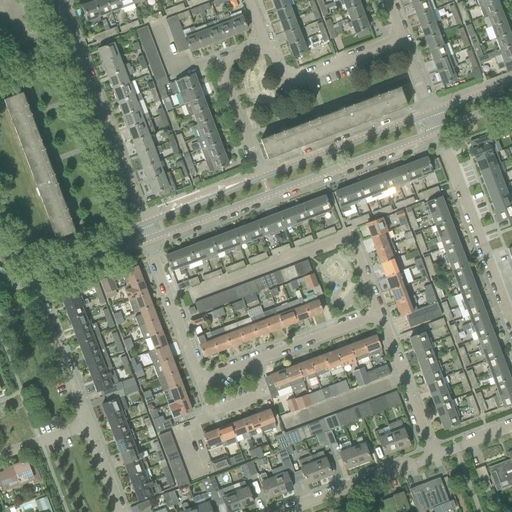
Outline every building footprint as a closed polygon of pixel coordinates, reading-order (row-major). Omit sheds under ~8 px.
[(93,0),(91,0),(81,4),(82,6),(88,20),(99,16),(94,2),(93,0)] [(99,16),(111,12),(106,0),(98,0),(94,2),(99,16)] [(106,0),(111,12),(122,8),(119,0),(106,0)] [(272,0),(276,11),(289,6),(286,0),(272,0)] [(312,11),(317,9),(313,0),(311,0),(308,2),(312,11)] [(346,11),(360,6),(357,0),(340,0),(339,0),(341,5),(344,4),(346,11)] [(417,16),(430,11),(425,0),(413,5),(417,16)] [(496,0),(493,0),(479,6),(483,17),(500,10),(496,0)] [(330,4),(320,8),(323,16),(328,14),(326,9),(332,7),(336,6),(334,2),(333,3),(330,4)] [(463,13),(465,12),(462,2),(457,4),(460,12),(463,11),(463,13)] [(175,12),(184,8),(182,3),(173,7),(175,12)] [(200,11),(209,8),(207,3),(199,6),(199,7),(200,7),(201,9),(200,10),(200,11)] [(454,5),(449,7),(453,16),(458,14),(454,5)] [(200,7),(199,7),(199,6),(190,10),(192,15),(200,11),(200,10),(201,9),(200,7)] [(281,23),(293,18),(289,6),(276,11),(281,23)] [(348,23),(364,17),(360,6),(346,11),(351,22),(347,23),(348,23)] [(166,15),(175,12),(173,7),(164,10),(166,15)] [(315,20),(321,18),(317,9),(312,11),(315,20)] [(505,14),(502,15),(500,10),(483,17),(487,15),(491,26),(507,20),(505,14)] [(178,20),(189,16),(187,11),(176,15),(178,20)] [(421,28),(434,23),(430,11),(417,16),(421,28)] [(465,12),(463,13),(463,11),(460,12),(464,22),(469,20),(465,12)] [(153,20),(161,17),(159,12),(151,15),(153,20)] [(236,34),(231,21),(228,14),(223,16),(225,19),(218,22),(217,20),(224,38),(236,34)] [(143,24),(153,20),(151,15),(141,19),(143,24)] [(165,20),(167,25),(178,21),(178,20),(176,15),(165,20)] [(236,34),(247,30),(242,17),(231,21),(236,34)] [(356,33),(368,28),(364,17),(348,23),(349,28),(353,27),(356,33)] [(285,34),(298,29),(293,18),(281,23),(285,34)] [(340,25),(332,28),(332,26),(329,19),(325,21),(328,31),(333,29),(340,26),(340,25)] [(130,29),(139,26),(137,20),(128,24),(130,29)] [(220,40),(224,38),(217,20),(206,24),(212,43),(213,43),(214,45),(221,43),(220,40)] [(505,22),(508,21),(507,20),(491,26),(496,38),(511,32),(509,25),(506,26),(505,22)] [(170,31),(180,27),(178,21),(167,25),(170,31)] [(320,34),(325,32),(322,22),(317,24),(320,34)] [(426,39),(438,34),(434,23),(421,28),(426,39)] [(121,32),(130,29),(128,24),(119,27),(121,32)] [(201,47),(212,43),(206,24),(195,28),(194,27),(201,47)] [(471,35),(474,34),(470,24),(465,26),(468,35),(471,34),(471,35)] [(138,36),(149,32),(147,26),(135,31),(138,36)] [(171,37),(183,32),(182,31),(180,27),(170,31),(171,37)] [(191,36),(185,38),(189,49),(190,51),(201,47),(194,27),(189,29),(191,36)] [(107,38),(116,34),(113,28),(105,31),(107,38)] [(461,39),(466,37),(462,28),(457,30),(461,39)] [(289,45),(302,41),(298,29),(285,34),(289,45)] [(333,29),(328,31),(332,40),(337,38),(336,35),(333,29)] [(96,42),(107,38),(105,31),(93,35),(96,42)] [(149,32),(138,36),(140,42),(151,38),(149,32)] [(174,42),(179,40),(185,38),(183,32),(171,37),(174,42)] [(324,43),(329,41),(325,32),(320,34),(324,43)] [(500,49),(511,44),(511,32),(496,38),(500,49)] [(430,50),(443,46),(438,34),(426,39),(430,50)] [(474,34),(471,35),(471,34),(468,35),(473,47),(478,45),(474,34)] [(464,48),(469,46),(466,37),(461,39),(464,48)] [(151,38),(140,42),(142,48),(153,44),(151,38)] [(183,51),(189,49),(185,38),(179,40),(183,51)] [(178,53),(183,51),(179,40),(174,42),(178,53)] [(306,52),(303,43),(302,41),(289,45),(294,57),(306,52)] [(103,62),(119,56),(114,43),(113,44),(108,46),(106,46),(98,49),(103,62)] [(153,44),(142,48),(144,54),(156,49),(153,44)] [(482,56),(477,58),(479,64),(490,60),(489,59),(500,55),(503,62),(505,67),(507,73),(511,71),(511,44),(500,49),(482,56)] [(473,47),(473,49),(477,57),(477,58),(482,56),(479,47),(478,45),(473,47)] [(434,62),(447,57),(443,46),(430,50),(434,62)] [(156,49),(144,54),(146,59),(158,55),(156,49)] [(465,62),(474,59),(471,50),(466,52),(468,58),(464,60),(465,62)] [(158,55),(146,59),(149,65),(160,61),(158,55)] [(128,64),(123,66),(119,56),(103,62),(108,75),(131,67),(129,67),(128,64)] [(438,73),(451,68),(447,57),(434,62),(438,73)] [(472,68),(477,66),(474,59),(465,62),(466,65),(470,63),(472,68)] [(160,61),(149,65),(151,71),(162,66),(160,61)] [(162,66),(151,71),(153,76),(164,72),(162,66)] [(126,76),(134,73),(131,67),(108,75),(113,88),(129,82),(126,76)] [(443,84),(455,80),(451,68),(438,73),(443,84)] [(164,72),(153,76),(155,82),(166,78),(164,72)] [(184,78),(174,82),(178,93),(184,91),(198,86),(200,85),(196,73),(193,74),(184,78)] [(166,78),(155,82),(157,88),(162,86),(169,84),(166,78)] [(118,101),(139,93),(134,81),(129,83),(129,82),(113,88),(118,101)] [(148,90),(154,88),(151,81),(146,84),(148,90)] [(165,99),(167,98),(162,86),(157,88),(161,99),(162,99),(162,98),(164,97),(165,99)] [(184,91),(178,93),(183,104),(202,97),(198,86),(184,91)] [(372,120),(407,106),(400,87),(365,101),(372,120)] [(154,103),(159,101),(154,88),(148,90),(149,90),(154,103)] [(30,113),(30,112),(23,92),(3,100),(17,134),(36,127),(32,119),(33,119),(31,112),(30,113)] [(139,93),(118,101),(123,115),(139,109),(136,102),(142,99),(139,93)] [(167,98),(165,99),(164,97),(162,98),(162,99),(161,99),(165,108),(170,106),(167,98)] [(188,115),(206,108),(202,97),(183,104),(188,115)] [(337,133),(372,120),(365,101),(330,114),(337,133)] [(189,127),(210,119),(206,108),(188,115),(188,116),(193,114),(197,124),(189,127)] [(139,109),(123,115),(128,128),(149,120),(147,113),(141,115),(139,109)] [(177,117),(174,118),(172,111),(167,113),(170,122),(171,122),(171,121),(173,120),(173,121),(176,120),(175,120),(178,119),(177,117)] [(164,129),(169,128),(164,114),(159,116),(164,129)] [(302,146),(337,133),(330,114),(295,127),(302,146)] [(176,122),(179,121),(178,119),(175,120),(176,120),(173,121),(173,120),(171,121),(171,122),(170,122),(173,131),(179,129),(176,122)] [(198,137),(215,131),(210,119),(189,127),(191,133),(196,131),(198,137)] [(149,120),(128,128),(133,141),(149,135),(147,129),(152,127),(149,120)] [(43,147),(39,137),(36,127),(17,134),(30,169),(49,162),(46,155),(46,154),(44,147),(43,147)] [(267,159),(302,146),(295,127),(260,140),(267,159)] [(201,149),(219,142),(215,131),(198,137),(196,138),(201,149)] [(182,144),(183,143),(180,134),(175,136),(178,144),(179,144),(181,143),(182,144)] [(138,154),(154,148),(149,135),(133,141),(138,154)] [(480,147),(471,151),(475,161),(492,155),(496,153),(496,152),(492,154),(488,145),(495,142),(492,135),(478,141),(480,147)] [(205,160),(223,153),(219,142),(201,149),(205,160)] [(183,143),(182,144),(181,143),(179,144),(178,144),(182,154),(187,152),(183,143)] [(156,154),(161,152),(159,147),(154,149),(154,148),(138,154),(143,167),(159,161),(156,154)] [(215,170),(228,165),(223,153),(205,160),(209,172),(215,170)] [(492,155),(475,161),(477,161),(480,171),(500,163),(496,153),(492,155)] [(193,166),(193,165),(190,156),(184,158),(187,167),(190,166),(190,167),(193,166)] [(426,157),(415,162),(422,179),(427,177),(425,174),(438,170),(438,169),(434,160),(428,162),(426,157)] [(169,172),(163,174),(159,161),(143,167),(148,180),(163,174),(169,172)] [(52,170),(51,169),(49,162),(30,169),(43,204),(62,197),(54,177),(55,177),(52,169),(52,170)] [(417,181),(422,179),(415,162),(404,166),(409,180),(416,178),(417,181)] [(500,163),(480,171),(484,181),(502,174),(502,173),(499,175),(496,165),(500,163)] [(188,177),(184,167),(184,166),(179,168),(183,179),(188,177)] [(193,166),(190,167),(190,166),(187,167),(191,176),(196,174),(193,166)] [(403,183),(409,180),(404,166),(392,170),(399,188),(404,186),(403,183)] [(394,190),(399,188),(392,170),(381,174),(386,189),(392,186),(394,190)] [(171,179),(169,172),(163,174),(148,180),(153,194),(157,192),(159,198),(170,194),(165,181),(171,179)] [(380,191),(386,189),(381,174),(369,179),(376,196),(377,200),(382,198),(380,195),(381,194),(380,191)] [(502,174),(484,181),(488,191),(506,184),(502,174)] [(371,198),(376,196),(369,179),(358,183),(363,197),(370,195),(371,198)] [(357,200),(363,197),(358,183),(347,187),(353,205),(358,203),(357,200)] [(506,184),(488,191),(492,201),(510,194),(506,184)] [(428,197),(439,192),(436,186),(426,190),(428,197)] [(349,207),(353,205),(347,187),(335,192),(343,213),(351,210),(349,207)] [(419,200),(428,197),(426,190),(417,194),(419,200)] [(511,199),(510,194),(492,201),(495,211),(494,211),(494,212),(511,204),(511,199)] [(323,213),(330,211),(325,196),(313,200),(320,218),(325,216),(323,213)] [(65,204),(64,204),(62,197),(43,204),(56,239),(75,232),(67,212),(68,211),(65,204)] [(406,205),(414,202),(413,197),(404,200),(406,205)] [(421,218),(428,215),(446,208),(441,197),(426,203),(423,204),(423,203),(420,205),(422,211),(419,212),(421,218)] [(315,220),(320,218),(313,200),(302,204),(308,220),(314,218),(315,220)] [(397,209),(406,205),(404,200),(395,204),(397,209)] [(300,223),(308,220),(302,204),(290,208),(297,226),(301,225),(300,223)] [(511,204),(494,212),(498,222),(507,219),(510,225),(511,223),(511,204)] [(383,214),(392,210),(390,205),(381,209),(383,214)] [(292,228),(297,226),(290,208),(279,213),(285,228),(291,226),(292,228)] [(434,226),(450,220),(446,208),(428,215),(430,220),(432,219),(434,226)] [(374,217),(383,214),(381,209),(372,212),(374,217)] [(402,210),(395,213),(397,218),(400,226),(404,225),(407,224),(402,210)] [(410,222),(415,220),(411,211),(406,213),(410,222)] [(278,231),(285,228),(279,213),(268,217),(274,235),(278,233),(278,231)] [(361,223),(370,219),(368,214),(358,218),(361,223)] [(269,237),(274,235),(268,217),(256,221),(262,237),(269,235),(269,237)] [(351,226),(361,223),(358,218),(349,221),(351,226)] [(371,237),(387,231),(382,218),(366,224),(371,237)] [(413,231),(418,229),(415,220),(410,222),(413,231)] [(436,238),(454,231),(450,220),(434,226),(437,232),(434,233),(436,238)] [(255,240),(262,237),(256,221),(245,226),(252,243),(256,242),(255,240)] [(247,245),(252,243),(245,226),(234,230),(240,246),(246,243),(247,245)] [(335,232),(333,227),(325,230),(327,235),(335,232)] [(233,248),(240,246),(234,230),(222,234),(229,252),(233,250),(233,248)] [(317,239),(327,235),(325,230),(315,234),(317,239)] [(376,250),(392,244),(387,231),(371,237),(376,250)] [(405,240),(405,239),(413,237),(411,231),(403,234),(405,240)] [(443,248),(459,242),(454,231),(436,238),(438,242),(440,242),(443,248)] [(224,254),(229,252),(222,234),(211,238),(217,254),(223,251),(224,254)] [(418,245),(423,243),(420,234),(415,236),(418,245)] [(313,241),(311,235),(302,238),(304,244),(313,241)] [(407,245),(415,243),(413,237),(405,239),(407,245)] [(210,256),(217,254),(211,238),(200,243),(206,260),(211,258),(210,256)] [(295,247),(304,244),(302,238),(293,242),(295,247)] [(445,261),(463,254),(459,242),(443,248),(445,255),(443,256),(445,261)] [(201,262),(206,260),(200,243),(188,247),(194,262),(200,260),(201,262)] [(421,254),(427,252),(423,243),(418,245),(421,254)] [(290,249),(288,244),(279,247),(281,253),(290,249)] [(381,263),(397,257),(392,244),(376,250),(381,263)] [(187,265),(194,262),(188,247),(177,251),(184,269),(188,268),(187,265)] [(272,256),(281,253),(279,247),(270,250),(272,256)] [(179,271),(184,269),(177,251),(165,256),(171,271),(178,268),(179,271)] [(268,258),(267,257),(265,252),(256,256),(258,261),(268,258)] [(451,271),(467,265),(463,254),(445,261),(446,265),(449,264),(451,271)] [(249,265),(258,261),(256,256),(247,259),(249,265)] [(427,267),(432,266),(428,256),(423,258),(427,267)] [(386,277),(402,271),(397,257),(381,263),(386,277)] [(304,274),(312,271),(307,260),(300,263),(304,274)] [(245,266),(243,261),(234,264),(236,270),(245,266)] [(298,277),(304,274),(300,263),(293,265),(298,277)] [(422,279),(427,277),(422,263),(415,266),(417,271),(418,271),(422,279)] [(227,273),(236,270),(234,264),(225,268),(227,273)] [(291,279),(298,277),(293,265),(286,268),(291,279)] [(453,283),(471,276),(467,265),(451,271),(454,278),(452,279),(453,283)] [(430,276),(435,275),(432,266),(427,267),(430,276)] [(126,285),(142,279),(137,267),(121,272),(126,285)] [(284,282),(291,279),(286,268),(279,271),(284,282)] [(222,275),(222,274),(220,269),(211,273),(213,278),(222,275)] [(276,284),(284,282),(279,271),(272,273),(276,284)] [(391,290),(407,284),(402,271),(386,277),(391,290)] [(403,273),(407,283),(412,281),(409,271),(403,273)] [(204,282),(213,278),(211,273),(202,276),(204,282)] [(270,287),(276,284),(272,273),(266,276),(270,287)] [(308,289),(317,285),(312,273),(295,280),(298,288),(298,286),(300,286),(299,283),(305,281),(308,289)] [(117,289),(112,276),(100,280),(105,293),(117,289)] [(264,289),(270,287),(266,276),(259,278),(264,289)] [(460,294),(476,288),(471,276),(453,283),(455,287),(457,287),(460,294)] [(199,283),(197,277),(188,280),(190,287),(199,283)] [(257,292),(264,289),(259,278),(253,281),(257,292)] [(128,299),(146,292),(142,279),(126,285),(126,286),(123,287),(128,299)] [(435,290),(441,288),(437,279),(432,281),(435,290)] [(179,291),(190,287),(188,280),(176,285),(179,291)] [(292,290),(298,288),(295,280),(289,282),(292,290)] [(254,293),(257,292),(253,281),(246,283),(250,294),(254,292),(254,293)] [(99,295),(101,294),(97,282),(92,284),(96,295),(99,294),(99,295)] [(243,296),(244,296),(250,294),(246,283),(239,286),(243,296)] [(414,295),(412,296),(407,284),(391,290),(396,303),(414,296),(414,295)] [(244,296),(243,296),(239,286),(233,288),(238,299),(244,297),(244,296)] [(231,302),(238,299),(233,288),(227,290),(231,302)] [(271,298),(277,296),(274,288),(268,290),(271,298)] [(438,299),(444,297),(441,288),(435,290),(438,299)] [(462,306),(480,299),(476,288),(460,294),(462,300),(460,301),(462,306)] [(115,290),(117,289),(105,293),(107,299),(117,295),(115,290)] [(78,296),(76,290),(75,290),(60,295),(65,307),(82,300),(80,295),(78,296)] [(224,304),(231,302),(227,290),(220,293),(224,304)] [(133,312),(151,305),(146,292),(128,299),(133,312)] [(257,300),(254,293),(254,292),(250,294),(244,296),(244,297),(247,304),(257,300)] [(218,307),(224,304),(220,293),(213,295),(218,307)] [(101,294),(99,295),(99,294),(96,295),(100,304),(104,303),(101,294)] [(211,309),(218,307),(213,295),(207,298),(211,309)] [(322,312),(316,296),(316,295),(302,300),(309,317),(322,312)] [(414,304),(417,303),(414,296),(396,303),(401,316),(405,315),(407,321),(439,309),(437,302),(417,310),(414,304)] [(205,312),(211,309),(207,298),(200,300),(205,312)] [(309,317),(302,300),(302,298),(288,303),(296,322),(309,317)] [(88,304),(89,303),(87,299),(82,300),(65,307),(67,314),(66,315),(68,319),(69,319),(87,312),(85,307),(88,306),(88,304)] [(469,316),(484,310),(480,299),(462,306),(464,310),(466,309),(469,316)] [(198,314),(205,312),(200,300),(194,303),(198,314)] [(232,312),(245,307),(243,300),(229,305),(232,312)] [(444,313),(449,311),(445,302),(440,304),(444,313)] [(282,327),(296,322),(288,303),(275,308),(282,327)] [(138,326),(156,319),(151,305),(133,312),(133,313),(139,311),(141,315),(135,317),(138,326)] [(247,309),(249,316),(262,313),(261,306),(247,309)] [(219,317),(224,315),(221,308),(216,310),(219,317)] [(269,332),(282,327),(275,308),(262,313),(269,332)] [(108,319),(111,318),(107,309),(102,310),(105,318),(107,318),(108,319)] [(410,328),(442,315),(439,309),(407,321),(410,328)] [(214,319),(219,317),(216,310),(211,312),(214,319)] [(471,328),(489,322),(484,310),(469,316),(471,323),(461,327),(463,331),(471,328)] [(448,322),(453,320),(449,311),(444,313),(448,322)] [(84,314),(87,312),(69,319),(74,331),(92,324),(90,319),(87,320),(84,314)] [(256,337),(269,332),(262,313),(249,318),(256,337)] [(193,327),(205,322),(203,315),(190,320),(193,327)] [(116,325),(124,322),(121,317),(114,320),(116,325)] [(111,318),(108,319),(107,318),(105,318),(109,328),(114,326),(111,318)] [(243,342),(256,337),(249,318),(236,323),(243,342)] [(432,330),(445,325),(442,318),(429,323),(432,330)] [(143,339),(161,332),(156,319),(138,326),(143,339)] [(477,339),(493,333),(489,322),(471,328),(473,333),(470,334),(473,341),(477,339)] [(78,343),(100,335),(96,323),(92,325),(92,324),(74,331),(78,343)] [(230,347),(243,342),(236,323),(223,328),(230,347)] [(453,335),(458,334),(454,324),(449,326),(453,335)] [(217,352),(217,351),(230,347),(223,328),(210,333),(217,352)] [(154,350),(166,345),(161,332),(143,339),(143,340),(149,338),(154,350)] [(117,343),(119,342),(116,333),(111,334),(114,343),(117,342),(117,343)] [(217,351),(217,352),(210,333),(197,338),(204,357),(210,354),(210,356),(212,357),(217,355),(218,353),(217,351)] [(429,338),(427,339),(425,333),(409,338),(414,350),(431,343),(429,338)] [(479,351),(497,345),(493,333),(477,339),(480,345),(477,346),(479,351)] [(456,344),(461,342),(458,334),(453,335),(456,344)] [(99,336),(100,335),(78,343),(83,355),(104,347),(99,336)] [(369,357),(382,352),(376,335),(363,340),(368,356),(369,357)] [(448,348),(453,346),(449,336),(444,338),(448,348)] [(124,346),(132,343),(129,338),(122,341),(124,346)] [(355,361),(368,356),(363,340),(349,345),(355,361)] [(119,342),(117,343),(117,342),(114,343),(118,352),(123,351),(119,342)] [(126,351),(134,348),(132,343),(124,346),(126,351)] [(431,349),(433,348),(431,343),(414,350),(418,361),(433,355),(431,349)] [(152,365),(171,358),(166,345),(154,350),(148,353),(152,365)] [(342,345),(335,348),(336,350),(342,366),(355,361),(349,345),(343,348),(342,345)] [(486,362),(501,356),(497,345),(479,351),(481,356),(483,355),(486,362)] [(87,367),(108,359),(104,347),(83,355),(87,367)] [(461,358),(466,356),(463,347),(458,349),(461,358)] [(329,371),(342,366),(336,350),(323,355),(329,371)] [(453,361),(458,359),(455,350),(449,352),(453,361)] [(316,376),(329,371),(323,355),(310,360),(316,376)] [(438,361),(436,362),(433,355),(418,361),(422,373),(440,366),(438,361)] [(465,367),(470,365),(466,356),(461,358),(465,367)] [(488,374),(506,367),(501,356),(486,362),(488,368),(486,369),(488,374)] [(123,367),(128,365),(125,357),(120,359),(123,367)] [(157,378),(176,371),(171,358),(152,365),(157,378)] [(92,379),(113,371),(108,359),(87,367),(92,379)] [(456,370),(462,368),(458,359),(453,361),(456,370)] [(309,379),(316,376),(310,360),(297,365),(301,377),(307,375),(309,379)] [(301,377),(297,365),(284,370),(283,368),(290,386),(303,382),(301,377)] [(386,365),(373,370),(377,380),(390,375),(386,365)] [(439,371),(442,370),(440,366),(422,373),(426,384),(442,378),(439,371)] [(494,385),(510,379),(506,367),(488,374),(489,378),(491,378),(494,385)] [(290,386),(283,368),(281,368),(276,370),(276,371),(276,373),(270,375),(274,385),(267,388),(271,398),(278,396),(277,391),(290,386)] [(363,368),(358,369),(364,385),(377,380),(373,370),(365,373),(363,368)] [(358,369),(353,372),(359,387),(364,385),(358,369)] [(137,378),(144,375),(141,370),(134,372),(137,378)] [(470,381),(475,379),(471,370),(466,372),(470,381)] [(113,371),(92,379),(97,392),(100,390),(103,397),(106,396),(122,389),(136,384),(133,377),(121,382),(118,383),(114,371),(113,371)] [(169,389),(181,384),(176,371),(157,378),(162,391),(169,389)] [(462,384),(467,382),(463,373),(458,375),(462,384)] [(446,383),(444,384),(442,378),(426,384),(431,395),(448,389),(446,383)] [(337,395),(349,390),(345,379),(333,383),(337,395)] [(497,397),(511,390),(511,383),(510,379),(494,385),(496,391),(495,391),(497,397)] [(465,392),(470,390),(467,382),(462,384),(465,392)] [(325,400),(337,395),(333,383),(320,388),(325,400)] [(125,396),(138,391),(136,384),(122,389),(125,396)] [(181,384),(169,389),(174,402),(186,397),(181,384)] [(312,404),(325,400),(320,388),(307,393),(312,404)] [(448,394),(450,393),(448,389),(431,395),(435,407),(450,401),(448,394)] [(503,407),(511,403),(511,390),(497,397),(498,401),(501,400),(503,407)] [(395,406),(401,404),(396,391),(391,393),(395,406)] [(478,403),(483,402),(480,392),(475,394),(478,403)] [(304,407),(312,404),(307,393),(300,396),(300,397),(295,399),(298,410),(304,407)] [(389,408),(395,406),(391,393),(385,395),(389,408)] [(384,410),(389,408),(385,395),(379,397),(384,410)] [(147,404),(153,402),(151,396),(144,398),(147,404)] [(470,407),(475,405),(472,396),(467,398),(470,407)] [(106,417),(128,408),(123,397),(101,405),(106,417)] [(173,418),(191,411),(186,397),(174,402),(167,404),(173,418)] [(378,412),(384,410),(379,397),(374,400),(378,412)] [(298,410),(295,399),(294,398),(285,401),(290,413),(298,410)] [(373,414),(378,412),(374,400),(368,402),(373,414)] [(455,406),(453,407),(450,401),(435,407),(439,418),(457,411),(455,406)] [(367,416),(373,414),(368,402),(363,404),(367,416)] [(482,412),(487,410),(483,402),(478,403),(482,412)] [(141,414),(146,412),(142,403),(138,405),(141,414)] [(362,418),(367,416),(363,404),(357,406),(362,418)] [(473,416),(479,414),(475,405),(470,407),(473,416)] [(356,421),(362,418),(357,406),(351,408),(356,421)] [(124,410),(128,408),(106,417),(108,422),(107,423),(106,424),(108,429),(126,422),(123,416),(126,415),(124,410)] [(350,423),(356,421),(351,408),(346,410),(350,423)] [(276,427),(273,419),(269,410),(256,415),(263,432),(276,427)] [(345,425),(350,423),(346,410),(340,412),(345,425)] [(456,417),(459,416),(457,411),(439,418),(444,430),(459,424),(456,417)] [(339,427),(345,425),(340,412),(335,414),(339,427)] [(334,429),(339,427),(335,414),(329,416),(334,429)] [(262,433),(263,432),(256,415),(243,420),(250,437),(256,435),(254,430),(260,427),(262,433)] [(162,416),(152,420),(157,433),(169,429),(172,427),(169,419),(169,418),(164,421),(162,416)] [(328,431),(334,429),(329,416),(323,418),(328,431)] [(149,427),(151,426),(148,418),(143,420),(146,429),(149,428),(149,427)] [(322,433),(328,431),(323,418),(317,420),(322,433)] [(243,440),(250,437),(243,420),(230,425),(235,437),(241,434),(243,440)] [(317,435),(322,433),(317,420),(312,422),(317,435)] [(397,449),(409,445),(400,420),(388,425),(388,426),(397,449)] [(131,429),(129,430),(126,422),(108,429),(110,430),(111,430),(115,440),(133,434),(131,429)] [(311,437),(317,435),(312,422),(306,424),(311,437)] [(306,439),(311,437),(306,424),(301,426),(306,439)] [(237,442),(235,437),(230,425),(217,430),(224,447),(237,442)] [(150,438),(155,435),(151,426),(149,427),(149,428),(146,429),(150,438)] [(300,441),(306,439),(301,426),(295,428),(300,441)] [(384,454),(397,449),(388,426),(376,431),(384,454)] [(294,443),(300,441),(295,428),(290,431),(294,443)] [(210,429),(202,432),(208,446),(216,443),(218,447),(222,445),(223,447),(224,447),(217,430),(211,432),(210,429)] [(161,442),(172,438),(169,431),(158,436),(161,442)] [(290,445),(294,443),(290,431),(284,433),(289,445),(290,445)] [(289,445),(284,433),(275,436),(280,451),(285,449),(289,447),(289,445)] [(133,439),(135,439),(133,434),(115,440),(119,452),(135,446),(133,439)] [(358,446),(352,449),(358,464),(370,459),(364,444),(361,437),(356,439),(358,446)] [(163,448),(174,444),(172,438),(161,442),(163,448)] [(336,443),(331,445),(335,457),(340,455),(341,458),(342,459),(345,469),(358,464),(352,449),(349,441),(337,446),(336,443)] [(158,451),(160,450),(157,442),(152,444),(155,452),(156,452),(156,453),(159,452),(158,451)] [(166,455),(177,451),(174,444),(163,448),(166,455)] [(140,453),(138,454),(135,446),(119,452),(124,464),(142,457),(140,453)] [(258,459),(264,457),(260,447),(254,449),(258,459)] [(257,459),(258,459),(254,449),(248,451),(251,459),(257,457),(257,459)] [(158,465),(165,462),(160,450),(158,451),(159,452),(156,453),(156,452),(155,452),(159,462),(157,462),(158,465)] [(511,450),(508,452),(511,463),(507,464),(506,462),(491,468),(493,473),(490,475),(494,485),(506,481),(508,487),(511,485),(511,450)] [(168,462),(179,457),(177,451),(166,455),(168,462)] [(331,474),(328,465),(323,451),(310,456),(319,479),(331,474)] [(228,459),(226,456),(211,462),(215,472),(231,466),(228,459)] [(306,483),(319,479),(310,456),(298,461),(306,483)] [(146,462),(144,463),(142,457),(124,464),(128,476),(148,469),(146,462)] [(171,468),(181,464),(179,457),(168,462),(171,468)] [(231,466),(236,464),(234,457),(228,459),(231,466)] [(282,466),(271,470),(273,476),(280,493),(292,489),(291,485),(288,479),(287,475),(294,473),(290,462),(288,457),(280,460),(282,466)] [(36,469),(30,471),(26,461),(13,466),(14,470),(0,475),(0,481),(4,491),(33,481),(34,484),(40,482),(36,469)] [(251,476),(257,474),(252,461),(246,464),(251,476)] [(167,475),(170,474),(165,462),(158,465),(160,469),(161,468),(164,476),(165,476),(165,477),(167,476),(167,475)] [(173,475),(184,471),(181,464),(171,468),(173,475)] [(245,479),(251,476),(246,464),(240,466),(245,479)] [(475,469),(480,482),(489,479),(484,465),(475,469)] [(148,469),(128,476),(133,488),(155,480),(154,480),(150,482),(149,477),(151,476),(148,469)] [(176,481),(186,477),(184,471),(173,475),(176,481)] [(169,489),(175,487),(170,474),(167,475),(167,476),(165,477),(165,476),(164,476),(169,489)] [(273,476),(267,479),(265,474),(259,476),(267,498),(280,493),(273,476)] [(217,489),(213,476),(212,476),(207,478),(212,491),(217,489)] [(178,489),(189,485),(186,477),(176,481),(178,489)] [(206,493),(212,491),(207,478),(201,480),(205,491),(206,493)] [(424,484),(409,489),(417,511),(425,511),(432,508),(449,501),(443,487),(440,478),(427,483),(428,485),(424,486),(424,484)] [(153,486),(156,485),(155,480),(133,488),(138,501),(156,494),(153,486)] [(253,504),(249,494),(244,480),(238,483),(241,488),(234,491),(240,508),(253,504)] [(218,489),(212,491),(216,502),(223,499),(228,511),(230,511),(240,508),(234,491),(232,486),(225,488),(220,490),(219,491),(218,489)] [(172,506),(178,503),(174,491),(167,493),(172,506)] [(205,491),(191,497),(195,506),(197,511),(211,511),(210,508),(209,504),(216,502),(212,491),(206,493),(205,491)] [(409,511),(406,501),(402,492),(393,496),(393,497),(378,503),(380,506),(379,506),(380,511),(398,511),(399,511),(409,511)] [(167,508),(172,506),(167,493),(162,495),(167,508)] [(51,511),(46,497),(39,500),(43,511),(51,511)] [(138,511),(151,506),(149,500),(136,505),(138,511)] [(197,511),(195,506),(188,509),(186,503),(181,505),(183,511),(197,511)]
